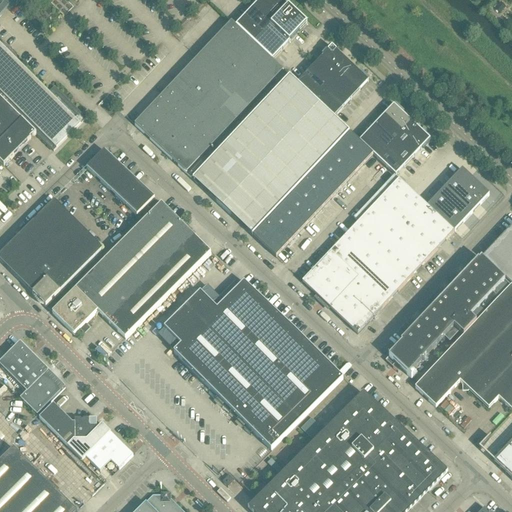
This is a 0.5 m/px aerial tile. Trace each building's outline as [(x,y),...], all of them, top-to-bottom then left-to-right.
[(260,0),(253,9),(271,25),(288,7),(280,0),(260,0)] [(495,10),(500,14),(505,8),(500,4),(495,10)] [(262,34),(253,44),(259,49),(272,62),(272,61),(307,25),(306,24),(308,23),(299,14),(297,16),(288,7),(271,25),(262,34)] [(253,9),(244,17),(262,34),(271,25),(253,9)] [(235,27),(253,44),(262,34),(244,17),(236,27),(235,27)] [(259,49),(253,44),(235,27),(231,23),(134,126),(190,179),(200,169),(253,112),(287,76),(272,62),(259,49)] [(0,99),(36,135),(53,152),(86,120),(54,88),(49,94),(0,45),(0,99)] [(297,85),(316,104),(333,119),(367,83),(368,82),(369,81),(360,72),(359,74),(341,57),(331,48),(330,47),(321,56),(323,57),(297,85)] [(316,104),(297,85),(289,78),(225,147),(284,203),(349,134),(333,119),(316,104)] [(0,163),(4,167),(31,140),(28,138),(31,135),(31,136),(32,136),(33,137),(34,137),(34,136),(35,136),(36,135),(0,99),(0,163)] [(393,106),(388,112),(359,143),(395,177),(421,150),(423,152),(431,143),(429,141),(430,141),(403,115),(404,114),(395,105),(394,107),(393,106)] [(350,136),(317,171),(253,238),(276,259),(373,157),(350,135),(350,136)] [(86,170),(87,170),(137,217),(154,199),(104,152),(86,170)] [(462,171),(445,189),(472,215),(489,196),(462,171)] [(399,181),(363,219),(302,284),(325,305),(357,336),(454,233),(434,214),(399,181)] [(219,198),(216,202),(215,202),(230,216),(246,199),(232,185),(225,192),(221,188),(215,194),(219,198)] [(472,215),(445,189),(427,207),(454,233),(472,215)] [(44,307),(45,308),(103,251),(55,203),(12,247),(18,252),(11,259),(36,291),(32,295),(33,296),(34,298),(34,299),(35,300),(36,301),(37,303),(38,304),(39,305),(40,305),(41,306),(43,306),(44,307)] [(52,314),(74,336),(75,336),(80,330),(83,333),(88,328),(85,325),(98,313),(102,318),(124,339),(125,340),(125,341),(174,293),(211,255),(210,255),(194,238),(194,239),(187,233),(188,232),(183,227),(162,206),(161,205),(160,206),(90,276),(52,314)] [(491,250),(482,259),(511,287),(511,227),(506,234),(491,250)] [(463,338),(511,287),(510,288),(481,260),(479,263),(478,262),(400,344),(402,345),(394,353),(385,362),(392,369),(393,369),(392,368),(395,365),(406,375),(411,380),(412,379),(409,377),(423,362),(422,361),(444,338),(449,343),(458,334),(463,338)] [(174,354),(200,380),(272,452),(281,443),(341,382),(343,380),(329,366),(320,357),(303,340),(244,284),(219,309),(202,292),(200,294),(165,328),(183,346),(174,354)] [(511,288),(511,287),(463,338),(415,389),(436,409),(460,383),(463,386),(463,387),(464,391),(468,391),(488,410),(498,400),(511,412),(511,288)] [(0,367),(26,394),(20,400),(37,417),(65,389),(20,344),(0,363),(0,367)] [(347,412),(301,457),(285,474),(275,483),(248,510),(249,511),(409,511),(447,474),(383,415),(363,395),(346,412),(347,412)] [(39,419),(82,462),(86,459),(110,434),(104,427),(102,426),(96,431),(96,427),(94,427),(89,423),(89,420),(83,420),(82,422),(80,421),(80,420),(74,420),(74,424),(72,424),(53,405),(39,419)] [(312,441),(322,431),(311,419),(301,430),(312,441)] [(110,434),(86,459),(97,471),(108,460),(119,471),(133,457),(110,434)] [(511,442),(493,463),(511,480),(511,442)] [(75,511),(13,449),(0,462),(0,511),(75,511)] [(229,476),(222,483),(228,489),(228,488),(234,482),(229,476)] [(174,508),(170,504),(170,494),(160,494),(160,497),(153,497),(137,511),(181,511),(178,508),(174,508)]
